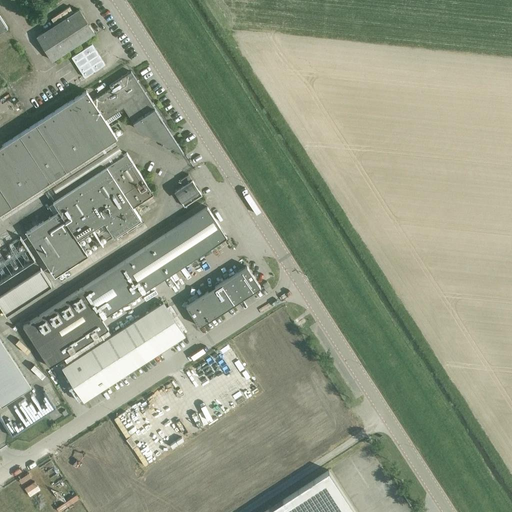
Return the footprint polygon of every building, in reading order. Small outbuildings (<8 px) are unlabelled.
[(74,13),(70,6),(51,18),(55,25),(37,36),(52,60),(94,33),(79,9),(74,13)] [(0,212),(117,137),(105,119),(124,107),(137,127),(183,151),(131,71),(109,85),(111,88),(93,100),(86,90),(0,146),(0,212)] [(153,193),(127,152),(123,154),(53,200),(59,210),(26,232),(55,276),(88,255),(77,238),(104,221),(114,236),(141,218),(133,206),(153,193)] [(192,179),(188,174),(181,179),(184,184),(174,191),(184,206),(202,195),(192,179)] [(108,328),(102,318),(227,237),(207,207),(82,288),(82,287),(23,325),(50,366),(108,328)] [(218,248),(221,252),(218,253),(220,257),(224,255),(226,257),(239,249),(233,239),(218,248)] [(199,326),(202,324),(260,287),(247,266),(186,305),(199,326)] [(84,401),(126,374),(185,335),(163,302),(86,352),(62,367),(84,401)] [(0,392),(10,409),(30,397),(45,422),(74,405),(59,380),(51,385),(52,387),(48,389),(43,381),(48,377),(44,371),(38,375),(9,328),(3,332),(1,329),(0,329),(0,392)] [(232,367),(237,365),(239,371),(248,368),(245,361),(242,362),(240,357),(230,360),(232,367)] [(205,385),(220,378),(212,361),(197,367),(205,385)] [(250,388),(259,384),(252,371),(243,376),(250,388)] [(229,406),(250,396),(247,390),(232,397),(229,391),(223,394),(229,406)] [(201,411),(208,425),(221,418),(214,404),(201,411)] [(143,432),(137,435),(139,441),(146,438),(143,432)] [(169,451),(176,448),(172,440),(165,444),(169,451)] [(140,445),(135,447),(141,460),(145,457),(140,445)] [(355,511),(329,470),(263,511),(355,511)] [(38,473),(27,479),(37,497),(48,490),(38,473)]
